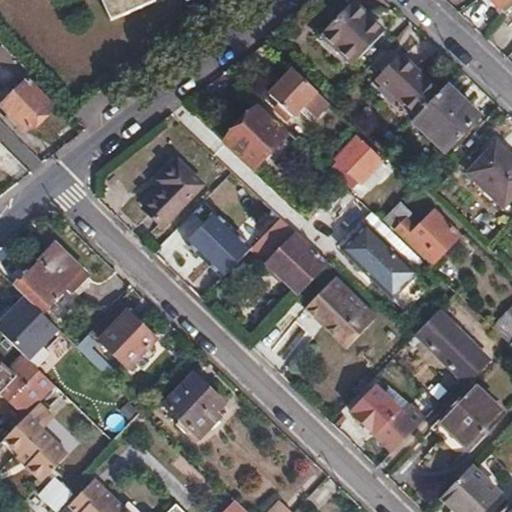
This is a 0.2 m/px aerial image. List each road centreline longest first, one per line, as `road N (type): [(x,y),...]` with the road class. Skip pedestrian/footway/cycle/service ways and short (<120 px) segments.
road 1 (residential): [(394,511),(53,182)]
road 2 (residential): [(282,0),(53,182)]
road 3 (residential): [(413,0),(511,89)]
